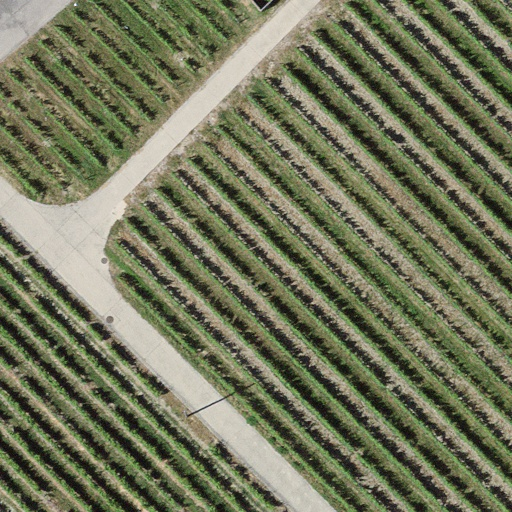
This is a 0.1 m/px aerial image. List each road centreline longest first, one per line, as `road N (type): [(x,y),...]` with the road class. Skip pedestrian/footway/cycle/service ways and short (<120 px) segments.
road 1 (track): [(319,511),(0,194)]
road 2 (track): [(311,0),(60,252)]
